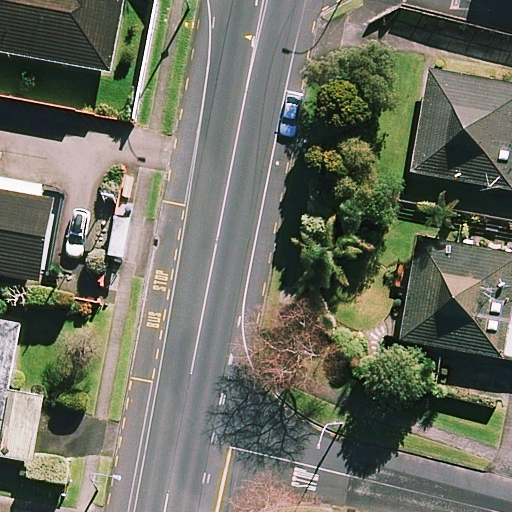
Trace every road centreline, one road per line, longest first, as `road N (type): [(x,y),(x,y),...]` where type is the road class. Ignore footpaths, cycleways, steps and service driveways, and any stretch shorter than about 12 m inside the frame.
road 1 (secondary): [(262,0),(177,434)]
road 2 (residential): [(490,511),(177,434)]
